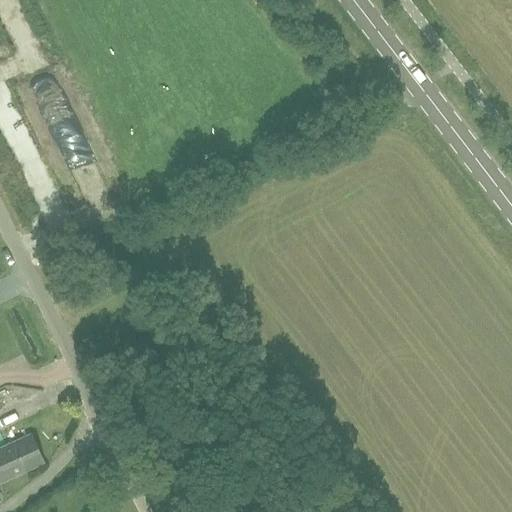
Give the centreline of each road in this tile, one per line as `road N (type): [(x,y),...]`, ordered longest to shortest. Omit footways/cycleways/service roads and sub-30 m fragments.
road 1 (unclassified): [(147,511),(0,212)]
road 2 (secondary): [(511,211),(351,0)]
